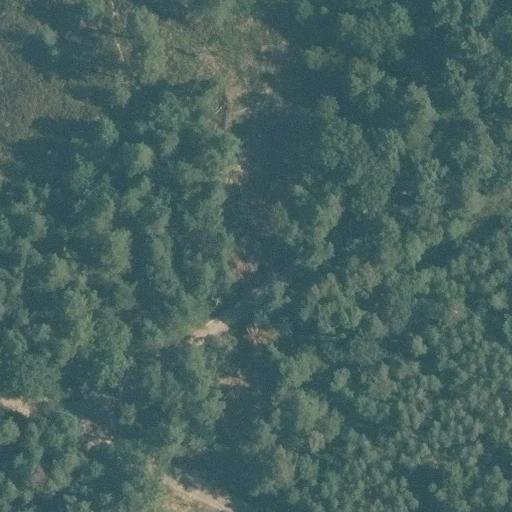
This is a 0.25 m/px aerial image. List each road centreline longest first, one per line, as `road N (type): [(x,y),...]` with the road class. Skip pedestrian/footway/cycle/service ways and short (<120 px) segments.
road 1 (track): [(511,118),(75,443)]
road 2 (track): [(0,409),(204,511)]
